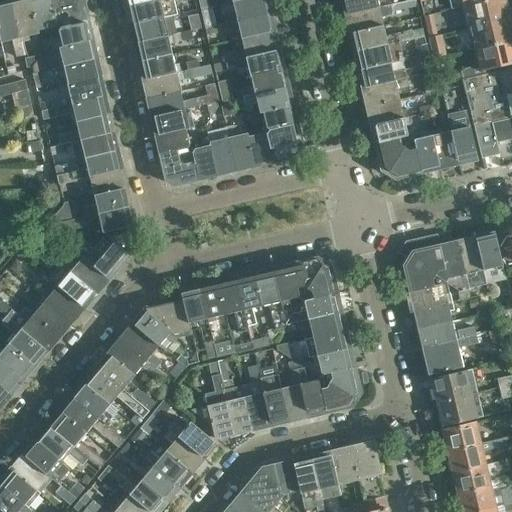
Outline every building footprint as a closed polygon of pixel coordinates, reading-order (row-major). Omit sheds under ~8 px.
[(34,0),(31,1),(38,31),(54,27),(55,25),(56,24),(50,0),(34,0)] [(50,0),(56,24),(55,25),(60,28),(61,27),(71,25),(88,22),(86,13),(82,0),(50,0)] [(157,0),(127,7),(132,25),(172,15),(177,14),(173,0),(157,0)] [(198,0),(200,10),(209,8),(207,0),(198,0)] [(267,0),(241,0),(233,2),(235,12),(223,15),(225,23),(237,21),(270,13),(267,0)] [(389,0),(342,0),(346,15),(391,4),(389,0)] [(409,0),(406,1),(391,4),(393,12),(417,6),(415,0),(409,0)] [(451,0),(454,8),(463,6),(485,1),(489,0),(451,0)] [(489,0),(485,1),(463,6),(463,8),(465,8),(470,28),(490,23),(510,19),(508,11),(505,0),(489,0)] [(31,1),(12,5),(20,38),(21,42),(29,41),(28,36),(38,34),(38,31),(31,1)] [(391,4),(346,15),(350,33),(383,26),(381,18),(391,16),(393,12),(391,4)] [(0,8),(0,40),(1,43),(12,40),(16,57),(24,55),(21,42),(20,38),(12,5),(0,8)] [(200,10),(204,27),(212,26),(209,8),(200,10)] [(270,13),(237,21),(225,23),(227,30),(239,28),(242,39),(274,31),(270,13)] [(425,15),(430,37),(440,35),(435,13),(425,15)] [(190,31),(200,28),(197,14),(187,17),(190,31)] [(172,15),(132,25),(131,25),(135,44),(176,34),(172,15)] [(490,23),(470,28),(471,35),(470,35),(474,50),(495,45),(511,40),(511,25),(510,19),(490,23)] [(60,36),(50,38),(52,49),(63,46),(63,47),(92,40),(88,22),(71,25),(61,27),(60,28),(59,31),(60,36)] [(214,25),(204,27),(206,34),(215,32),(214,25)] [(383,26),(350,33),(354,51),(387,44),(398,41),(398,42),(415,37),(414,32),(398,35),(395,34),(385,36),(383,26)] [(191,31),(181,33),(184,43),(194,40),(191,31)] [(274,31),(242,39),(244,49),(222,54),(224,63),(235,60),(279,50),(274,31)] [(179,33),(176,34),(135,44),(139,62),(172,54),(169,44),(181,41),(179,33)] [(444,34),(440,35),(430,37),(435,59),(449,56),(444,34)] [(429,54),(424,36),(414,38),(418,56),(429,54)] [(50,38),(40,40),(42,52),(52,49),(50,38)] [(63,47),(59,48),(62,58),(58,59),(61,68),(64,67),(97,60),(92,40),(63,47)] [(477,63),(460,72),(462,80),(508,69),(511,68),(511,40),(495,45),(474,50),(477,63)] [(387,44),(354,51),(359,69),(358,70),(358,71),(391,64),(403,61),(398,42),(398,41),(387,44)] [(279,50),(235,60),(237,69),(248,66),(250,75),(283,68),(279,50)] [(172,54),(139,62),(144,81),(176,73),(181,72),(179,64),(174,65),(172,54)] [(31,68),(39,57),(39,55),(25,58),(27,68),(31,68)] [(39,57),(31,68),(32,74),(42,72),(39,57)] [(64,67),(61,68),(56,69),(61,87),(96,79),(100,78),(101,78),(97,60),(64,67)] [(195,62),(185,64),(187,71),(196,69),(196,68),(195,62)] [(223,62),(214,65),(217,75),(226,73),(223,62)] [(391,64),(358,71),(362,90),(419,77),(416,67),(393,73),(391,64)] [(14,73),(12,66),(5,68),(7,74),(14,73)] [(176,73),(144,81),(148,99),(147,99),(181,91),(178,81),(211,74),(209,66),(196,69),(187,71),(176,73)] [(283,68),(250,75),(252,85),(238,88),(240,97),(255,94),(288,86),(284,68),(283,68)] [(511,85),(508,69),(462,80),(474,126),(490,123),(511,117),(511,85)] [(42,72),(32,74),(36,89),(42,88),(43,76),(42,72)] [(433,75),(422,77),(425,94),(436,90),(433,75)] [(448,75),(438,77),(440,85),(449,83),(448,75)] [(61,87),(60,87),(62,97),(58,98),(60,107),(72,104),(104,96),(100,78),(96,79),(61,87)] [(24,79),(0,85),(0,96),(10,93),(26,89),(24,79)] [(407,80),(362,90),(366,107),(399,100),(397,89),(409,87),(407,80)] [(181,91),(147,99),(152,118),(184,110),(189,109),(198,107),(218,102),(215,86),(206,88),(207,95),(182,101),(180,92),(181,92),(181,91)] [(288,86),(255,94),(240,97),(233,99),(225,101),(226,106),(226,107),(230,109),(231,110),(246,106),(257,103),(259,113),(263,112),(292,105),(288,86)] [(26,89),(10,93),(17,120),(33,117),(26,89)] [(60,107),(53,108),(41,111),(43,120),(74,113),(76,122),(109,114),(104,96),(72,104),(60,107)] [(399,100),(366,107),(371,126),(408,117),(406,109),(402,110),(399,100)] [(219,106),(218,102),(208,105),(211,117),(219,106)] [(297,123),(292,105),(263,112),(253,115),(255,123),(255,125),(266,123),(267,128),(270,131),(271,131),(297,123)] [(226,106),(221,107),(224,117),(238,114),(231,110),(230,109),(226,107),(226,106)] [(419,109),(420,115),(426,113),(430,106),(419,109)] [(184,110),(152,118),(156,136),(189,128),(186,118),(191,116),(189,109),(184,110)] [(415,139),(413,141),(415,148),(421,172),(424,172),(439,168),(431,135),(431,132),(428,120),(426,113),(420,123),(424,137),(415,139)] [(420,115),(417,115),(419,123),(420,123),(426,113),(420,115)] [(458,164),(478,159),(467,113),(447,117),(450,131),(458,164)] [(109,114),(76,122),(78,132),(59,136),(61,145),(67,143),(80,141),(113,133),(109,114)] [(255,125),(253,115),(245,116),(248,121),(254,125),(255,125)] [(408,117),(371,126),(375,144),(399,138),(407,136),(408,135),(406,126),(410,125),(408,117)] [(511,117),(490,123),(495,145),(511,142),(510,138),(511,137),(511,117)] [(254,125),(248,121),(244,119),(247,129),(254,128),(254,125)] [(271,131),(269,131),(267,135),(273,162),(298,156),(303,149),(297,123),(271,131)] [(490,123),(474,126),(480,155),(481,154),(483,154),(496,151),(495,145),(490,123)] [(226,128),(228,137),(236,170),(254,166),(247,137),(246,133),(237,136),(234,126),(226,128)] [(189,128),(156,136),(160,155),(190,148),(191,147),(189,146),(189,145),(186,130),(189,129),(189,128)] [(226,128),(207,132),(210,145),(217,175),(236,170),(228,137),(226,128)] [(37,139),(36,129),(26,131),(27,140),(37,139)] [(440,133),(431,135),(439,168),(458,164),(450,131),(440,133)] [(113,133),(80,141),(67,143),(68,151),(82,148),(85,159),(118,151),(113,133)] [(264,133),(248,137),(247,137),(254,166),(273,162),(267,135),(264,133)] [(399,138),(375,144),(381,170),(388,174),(404,147),(401,145),(399,138)] [(40,150),(39,142),(29,144),(30,152),(40,150)] [(63,153),(61,145),(49,147),(51,156),(63,153)] [(191,147),(190,148),(198,179),(217,175),(210,145),(195,149),(194,149),(191,147)] [(404,147),(388,174),(395,178),(421,172),(415,148),(410,150),(404,147)] [(190,148),(160,155),(166,182),(174,185),(198,179),(190,148)] [(118,151),(85,159),(87,169),(57,176),(59,185),(89,177),(122,170),(118,151)] [(122,170),(89,177),(59,185),(61,192),(91,185),(94,197),(95,196),(127,188),(127,187),(126,188),(122,170)] [(127,188),(95,196),(97,206),(84,208),(86,217),(99,214),(131,206),(127,188)] [(54,217),(55,224),(69,220),(76,219),(74,204),(61,207),(54,217)] [(86,217),(76,219),(69,220),(72,230),(101,224),(103,233),(136,225),(131,206),(99,214),(86,217)] [(41,229),(32,238),(39,245),(48,236),(41,229)] [(511,235),(510,230),(495,234),(496,239),(501,258),(511,254),(511,248),(509,235),(511,235)] [(495,233),(477,238),(481,257),(484,270),(486,277),(504,273),(501,258),(496,239),(495,234),(495,233)] [(438,237),(407,244),(400,254),(409,259),(435,276),(446,282),(447,280),(439,246),(440,246),(438,237)] [(477,238),(458,242),(466,274),(469,291),(477,289),(474,272),(484,270),(481,257),(477,238)] [(71,246),(93,265),(109,279),(129,254),(120,247),(122,246),(114,239),(103,253),(89,241),(72,245),(71,246)] [(458,242),(440,246),(439,246),(447,280),(446,282),(459,291),(468,290),(469,289),(458,242)] [(62,264),(71,271),(97,294),(109,279),(93,265),(71,246),(69,244),(59,255),(65,261),(62,264)] [(58,285),(58,286),(84,308),(97,294),(71,271),(62,264),(52,256),(48,261),(57,269),(56,270),(65,278),(59,286),(58,285)] [(318,258),(272,269),(282,312),(291,310),(289,303),(289,299),(297,298),(299,295),(297,288),(303,287),(307,289),(324,263),(318,258)] [(16,259),(9,267),(18,275),(22,270),(21,263),(16,259)] [(409,259),(404,266),(410,292),(434,287),(433,280),(435,276),(409,259)] [(324,263),(307,289),(312,292),(313,298),(337,293),(331,267),(324,263)] [(272,269),(254,273),(262,306),(270,304),(272,311),(271,311),(275,328),(285,324),(282,312),(272,269)] [(254,273),(236,277),(244,310),(248,325),(256,323),(252,308),(262,306),(254,273)] [(236,277),(217,282),(225,314),(234,312),(238,332),(248,330),(248,325),(244,310),(236,277)] [(217,282),(199,286),(208,321),(216,319),(215,317),(225,314),(217,282)] [(43,298),(46,300),(72,322),(84,308),(58,286),(51,294),(42,285),(36,292),(37,293),(43,298)] [(434,287),(410,292),(415,311),(448,303),(444,286),(442,285),(434,287)] [(180,291),(182,300),(189,330),(201,327),(204,345),(213,343),(199,286),(180,291)] [(37,293),(36,292),(30,287),(24,292),(32,299),(37,293)] [(459,291),(458,292),(460,301),(461,300),(471,298),(471,297),(469,291),(469,289),(468,290),(459,291)] [(471,297),(471,298),(479,296),(480,296),(477,289),(469,291),(471,297)] [(306,299),(305,300),(304,302),(306,311),(292,314),(285,324),(297,322),(308,319),(341,312),(337,293),(313,298),(306,299)] [(481,305),(479,296),(471,298),(473,306),(481,305)] [(40,307),(33,314),(59,336),(72,322),(46,300),(43,298),(37,304),(40,307)] [(0,311),(6,316),(12,309),(1,300),(0,300),(0,311)] [(147,308),(146,309),(176,334),(180,337),(190,335),(182,300),(147,308)] [(448,303),(415,311),(419,329),(452,322),(448,303)] [(6,316),(21,328),(47,350),(59,336),(33,314),(25,307),(18,314),(12,309),(6,316)] [(176,334),(146,309),(134,324),(159,345),(167,352),(180,337),(176,334)] [(341,312),(308,319),(297,322),(298,330),(310,327),(312,337),(345,329),(341,312)] [(499,329),(494,312),(482,315),(486,332),(499,329)] [(6,340),(9,343),(35,365),(47,350),(21,328),(6,316),(1,320),(0,322),(12,333),(6,340)] [(298,330),(297,322),(285,324),(279,334),(298,330)] [(475,334),(474,328),(454,333),(452,322),(419,329),(423,347),(456,339),(475,334)] [(159,345),(134,324),(122,338),(147,359),(151,363),(156,368),(161,362),(152,353),(159,345)] [(275,328),(266,330),(268,337),(268,341),(276,339),(279,334),(285,324),(275,328)] [(345,329),(312,337),(315,349),(311,350),(313,357),(317,356),(350,349),(345,329)] [(503,342),(499,329),(486,332),(490,345),(503,342)] [(462,367),(458,348),(477,343),(475,334),(456,339),(423,347),(430,375),(462,367)] [(268,337),(251,341),(252,344),(253,349),(269,346),(268,341),(268,337)] [(109,353),(109,354),(135,375),(134,374),(141,366),(145,368),(159,380),(164,374),(156,368),(151,363),(147,359),(122,338),(109,353)] [(213,343),(216,357),(224,356),(234,353),(233,348),(230,339),(213,343)] [(0,359),(23,379),(35,365),(9,343),(3,351),(0,348),(0,359)] [(213,343),(204,345),(207,359),(216,357),(213,343)] [(288,343),(276,346),(277,350),(291,359),(292,359),(288,343)] [(253,349),(252,344),(234,348),(233,348),(234,353),(235,353),(253,349)] [(350,349),(317,356),(313,357),(316,366),(319,365),(321,372),(324,375),(331,373),(354,367),(350,349)] [(293,361),(295,361),(303,359),(301,352),(291,354),(293,361)] [(109,354),(97,368),(123,389),(149,413),(156,404),(129,381),(135,375),(109,354)] [(180,355),(176,360),(178,362),(185,368),(186,369),(188,366),(187,361),(180,355)] [(0,384),(11,393),(23,379),(0,359),(0,384)] [(295,361),(297,370),(305,367),(303,359),(295,361)] [(220,373),(222,381),(228,380),(224,360),(217,361),(220,373)] [(210,375),(220,373),(217,361),(207,363),(210,375)] [(297,370),(295,361),(293,361),(287,362),(289,371),(297,370)] [(168,373),(176,380),(186,369),(185,368),(178,362),(168,373)] [(251,383),(242,385),(253,429),(271,425),(263,392),(262,389),(261,381),(260,375),(257,365),(248,367),(251,383)] [(297,370),(300,384),(307,416),(327,412),(321,389),(319,381),(316,380),(308,381),(305,367),(297,370)] [(332,378),(329,382),(357,399),(360,393),(354,367),(331,373),(332,378)] [(97,368),(85,382),(111,403),(117,396),(144,419),(149,413),(123,389),(97,368)] [(292,385),(281,388),(289,421),(307,416),(300,384),(297,370),(289,371),(292,385)] [(467,370),(431,378),(436,403),(473,394),(467,370)] [(289,421),(281,388),(277,371),(260,375),(261,381),(262,389),(263,392),(271,425),(289,421)] [(220,373),(210,375),(214,391),(205,394),(207,406),(191,409),(211,427),(212,426),(215,437),(216,438),(217,438),(221,441),(226,440),(229,435),(234,433),(222,381),(220,373)] [(511,384),(511,380),(511,375),(497,379),(499,388),(511,384)] [(222,381),(234,433),(253,429),(242,385),(233,387),(231,379),(228,380),(222,381)] [(85,382),(73,396),(98,418),(105,423),(110,417),(117,408),(111,403),(85,382)] [(326,387),(321,389),(327,412),(353,406),(357,399),(329,382),(326,387)] [(0,407),(11,394),(11,393),(0,384),(0,407)] [(511,396),(511,384),(499,388),(501,399),(511,396)] [(473,394),(436,403),(442,427),(478,418),(473,394)] [(73,396),(60,411),(86,433),(92,426),(119,448),(125,440),(105,423),(98,418),(73,396)] [(153,415),(160,420),(161,421),(169,412),(161,405),(153,415)] [(60,411),(48,425),(83,455),(101,470),(106,463),(79,440),(86,433),(60,411)] [(138,427),(144,419),(136,413),(130,420),(138,427)] [(160,420),(153,415),(144,426),(150,431),(160,420)] [(169,428),(178,436),(204,458),(216,443),(191,422),(188,424),(184,429),(174,421),(168,427),(169,428)] [(443,430),(443,433),(445,439),(443,442),(445,449),(448,451),(448,452),(482,444),(482,443),(478,429),(476,422),(443,430)] [(48,425),(36,440),(61,462),(68,453),(96,476),(101,470),(83,455),(48,425)] [(172,443),(166,450),(192,472),(204,458),(178,436),(169,428),(164,434),(163,434),(172,443)] [(147,435),(140,429),(131,441),(138,446),(147,435)] [(464,448),(448,452),(450,460),(448,464),(450,470),(453,471),(453,473),(469,469),(487,465),(483,450),(503,446),(501,438),(482,443),(482,444),(464,448)] [(36,440),(24,454),(54,479),(57,482),(69,468),(61,462),(36,440)] [(378,463),(373,442),(352,447),(360,480),(364,500),(386,496),(380,474),(380,472),(382,469),(381,465),(378,463)] [(122,451),(121,452),(129,459),(136,451),(128,444),(122,451)] [(352,447),(332,452),(339,485),(360,480),(352,447)] [(145,458),(154,465),(180,487),(192,472),(166,450),(159,459),(151,451),(149,453),(143,448),(139,453),(144,457),(145,458)] [(332,452),(313,456),(320,489),(323,501),(342,496),(339,485),(332,452)] [(41,493),(54,479),(24,454),(12,469),(36,489),(37,490),(41,493)] [(320,489),(313,456),(294,461),(301,490),(305,508),(312,506),(314,511),(325,508),(323,501),(320,489)] [(148,472),(142,479),(168,501),(180,487),(154,465),(145,458),(144,457),(139,464),(148,472)] [(294,461),(274,465),(280,493),(283,495),(284,495),(300,490),(301,490),(294,461)] [(505,482),(501,462),(487,465),(469,469),(453,473),(455,481),(453,485),(455,491),(457,492),(458,493),(474,489),(491,485),(505,482)] [(280,493),(274,465),(262,468),(243,492),(267,511),(281,511),(274,506),(281,498),(283,495),(280,493)] [(104,472),(130,493),(150,511),(158,511),(168,501),(142,479),(135,487),(109,466),(104,472)] [(36,489),(12,469),(11,468),(0,481),(0,483),(24,504),(29,508),(41,493),(37,490),(36,489)] [(114,506),(117,508),(120,511),(150,511),(130,493),(104,472),(98,480),(113,492),(111,495),(118,501),(114,506)] [(507,481),(505,482),(491,485),(474,489),(458,493),(460,502),(458,506),(459,511),(460,511),(474,511),(497,507),(511,502),(511,494),(509,481),(507,481)] [(0,483),(0,508),(4,511),(18,511),(19,511),(24,504),(0,483)] [(78,484),(70,493),(76,498),(84,489),(78,484)] [(76,499),(60,485),(54,492),(70,506),(76,499)] [(267,511),(243,492),(231,506),(237,511),(267,511)] [(84,493),(79,499),(86,506),(92,499),(84,493)] [(386,496),(364,500),(366,511),(368,511),(389,508),(386,496)] [(79,499),(72,508),(77,511),(80,511),(86,506),(79,499)] [(86,506),(93,511),(120,511),(117,508),(113,511),(106,511),(92,499),(86,506)] [(345,508),(346,511),(366,511),(364,500),(345,505),(345,508)] [(474,511),(505,511),(511,510),(511,502),(497,507),(474,511)]
